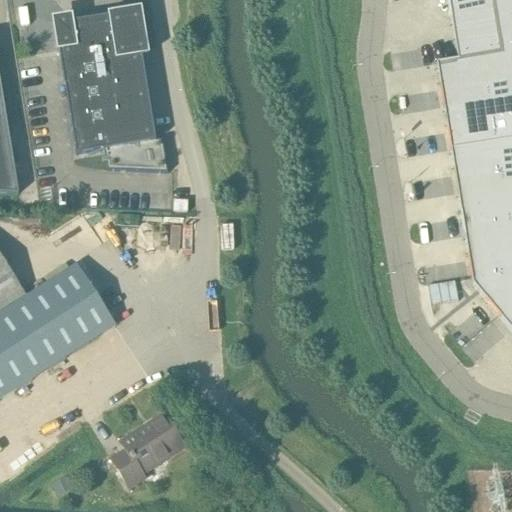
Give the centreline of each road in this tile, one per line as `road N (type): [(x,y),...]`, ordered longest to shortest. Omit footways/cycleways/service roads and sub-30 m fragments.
road 1 (unclassified): [(373,0),(369,72),(405,311),(424,349),(471,399),(511,411)]
road 2 (track): [(185,316),(0,430)]
road 3 (track): [(216,401),(211,363),(185,316),(204,225)]
